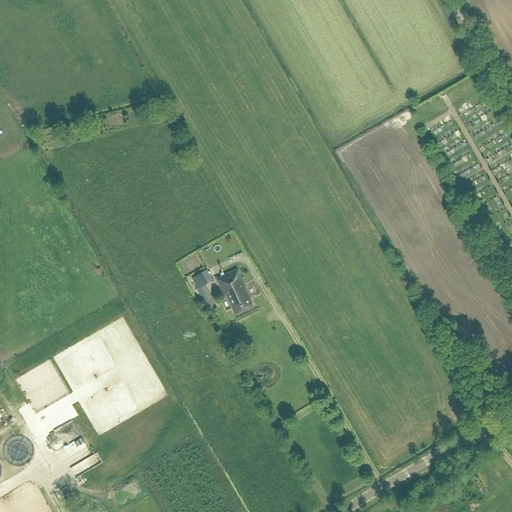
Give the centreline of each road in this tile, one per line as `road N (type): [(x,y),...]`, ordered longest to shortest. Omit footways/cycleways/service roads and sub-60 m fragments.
road 1 (track): [(270,299),(383,487)]
road 2 (unclassified): [(341,511),(511,410)]
road 3 (unclassified): [(511,106),(449,0)]
